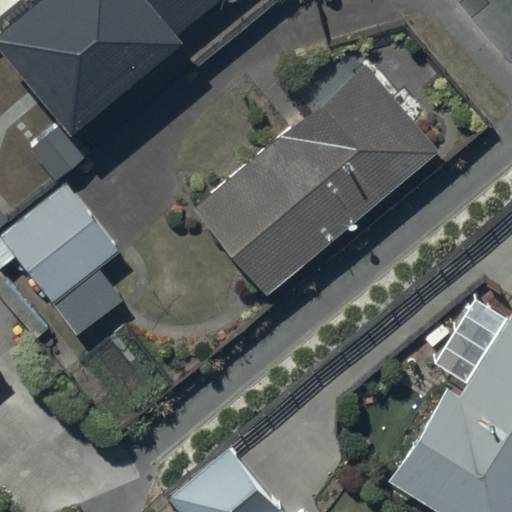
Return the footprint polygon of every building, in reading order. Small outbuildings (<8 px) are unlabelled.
[(7,0),(0,6),(0,30),(66,110),(200,0),(7,0)] [(361,51),(191,194),(265,281),(435,139),(361,51)] [(64,172),(0,221),(0,260),(15,248),(76,325),(123,289),(99,258),(119,242),(64,172)] [(443,374),(386,466),(459,511),(511,511),(511,299),(510,298),(457,383),(443,374)] [(288,511),(227,438),(165,488),(185,511),(314,511),(304,500),(289,511),(288,511)]
